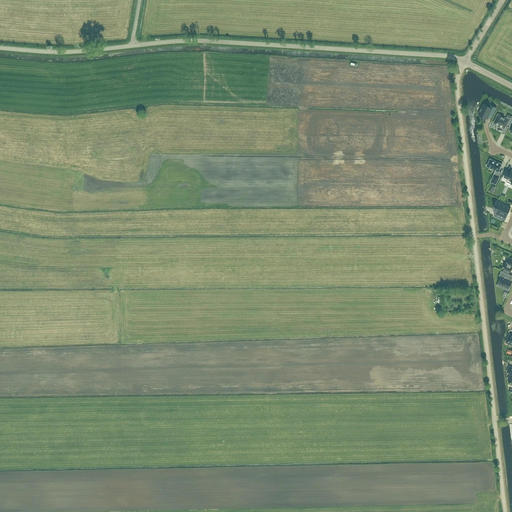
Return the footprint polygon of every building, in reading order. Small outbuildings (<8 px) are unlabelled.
[(489,107),(483,104),(481,108),(483,109),(481,112),(479,113),(480,118),(484,117),(485,118),(487,115),(488,115),(488,116),(491,118),(497,107),(490,104),(489,107)] [(510,125),(511,121),(511,116),(510,116),(509,119),(498,114),(494,123),(495,123),(494,124),(498,126),(499,125),(504,128),(507,123),(510,125)] [(490,159),(487,166),(496,170),(491,181),(496,184),(500,176),(497,175),(502,164),(501,163),(491,159),(491,158),(490,158),(490,159)] [(511,170),(511,171),(506,169),(502,178),(507,180),(508,179),(511,181),(511,182),(511,183),(511,170)] [(505,214),(507,215),(510,206),(497,200),(495,205),(496,206),(496,207),(497,207),(495,210),(498,211),(496,216),(503,219),(505,214)] [(511,259),(508,257),(506,263),(503,268),(510,271),(511,268),(511,266),(511,258),(511,259)] [(498,283),(502,285),(501,287),(507,290),(508,287),(509,288),(511,280),(507,278),(507,277),(508,273),(501,270),(499,275),(501,276),(498,283)]
